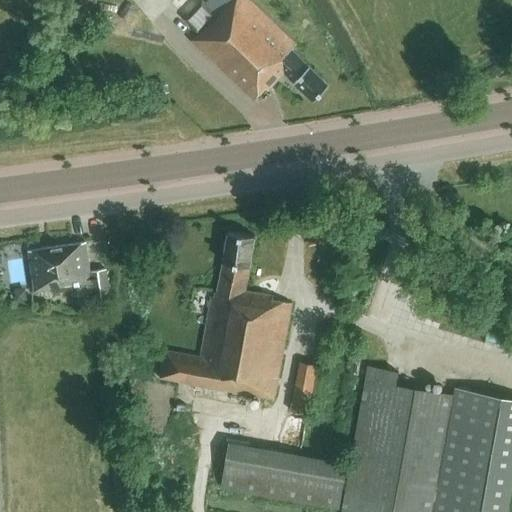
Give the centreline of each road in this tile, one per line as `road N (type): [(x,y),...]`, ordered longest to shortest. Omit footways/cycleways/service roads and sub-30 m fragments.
road 1 (unclassified): [(0,219),(511,141)]
road 2 (primary): [(0,190),(511,113)]
